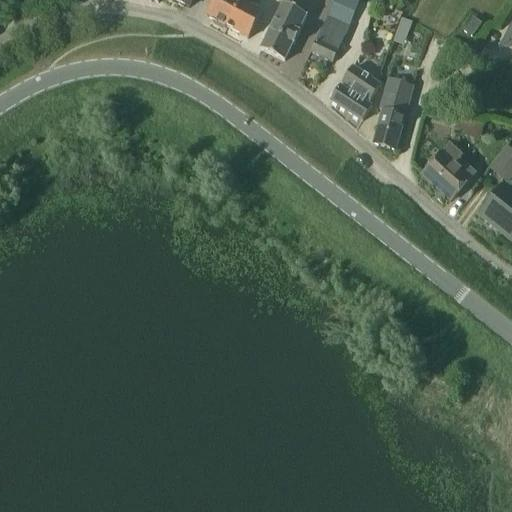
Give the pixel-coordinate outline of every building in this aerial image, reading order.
[(168,0),(188,9),(192,0),(168,0)] [(216,0),(207,18),(227,29),(242,0),(216,0)] [(242,0),(227,29),(248,40),(263,13),(249,6),(251,1),(255,3),(256,0),(242,0)] [(298,35),(307,18),(283,6),(261,51),(284,63),(293,46),(294,47),(300,36),(298,35)] [(328,19),(311,53),(333,64),(350,29),(328,19)] [(472,38),(481,25),(473,19),(464,33),(472,38)] [(401,20),(396,32),(407,36),(412,25),(401,20)] [(340,89),(331,103),(362,123),(371,109),(367,106),(380,88),(353,70),(340,89)] [(395,152),(412,89),(388,83),(380,113),(383,114),(374,146),(395,152)] [(457,122),(454,130),(480,138),(483,129),(457,122)] [(507,183),(511,177),(511,153),(507,150),(496,164),(498,167),(493,173),(507,183)] [(452,202),(471,180),(443,154),(423,176),(452,202)] [(511,198),(503,191),(481,218),(493,227),(495,225),(501,230),(499,232),(511,242),(511,198)]
